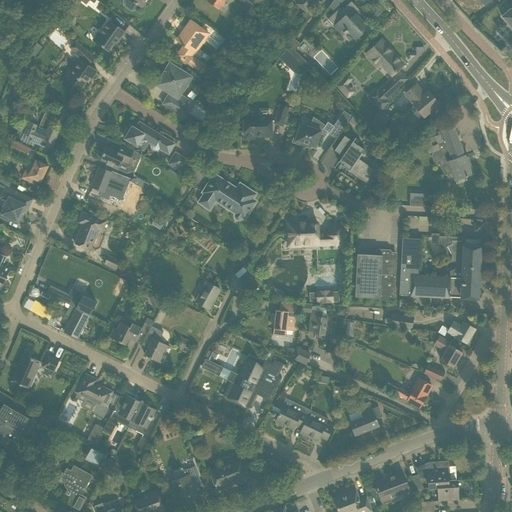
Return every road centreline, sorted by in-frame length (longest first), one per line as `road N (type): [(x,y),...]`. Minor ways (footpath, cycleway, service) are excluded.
road 1 (residential): [(310,480),(306,461),(130,366),(18,318)]
road 2 (residential): [(10,312),(109,92)]
road 3 (tertiary): [(498,425),(511,190)]
road 4 (residential): [(310,480),(435,431),(498,425)]
road 5 (residential): [(258,161),(223,159),(109,92)]
road 6 (track): [(90,127),(0,36)]
